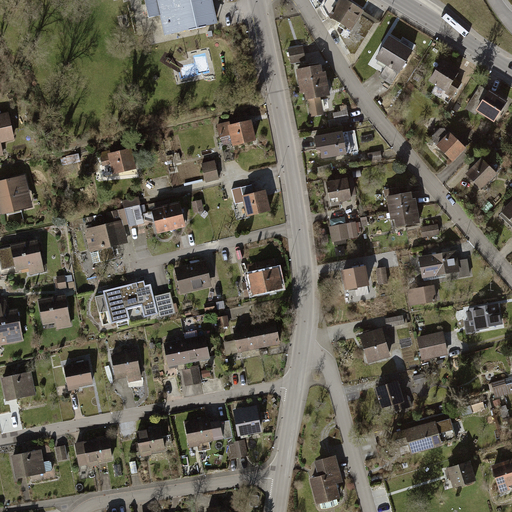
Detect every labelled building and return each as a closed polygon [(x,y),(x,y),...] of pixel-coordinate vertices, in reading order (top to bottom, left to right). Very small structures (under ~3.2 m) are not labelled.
[(163,15),(167,37),(217,25),(213,4),(211,0),(145,0),(146,3),(149,18),(163,15)] [(338,0),(327,19),(344,30),(341,37),(355,65),(380,24),(343,0),(338,0)] [(392,84),(413,50),(388,35),(374,56),(387,65),(380,76),(392,84)] [(303,46),(289,49),(292,65),(306,62),(303,46)] [(447,90),(461,68),(443,57),(429,78),(447,90)] [(321,66),(296,71),(299,89),(328,83),(326,73),(322,74),(321,66)] [(328,83),(299,89),(300,95),(305,95),(307,102),(309,102),(311,116),(324,114),(322,100),(331,98),(328,83)] [(489,89),(478,107),(495,118),(507,100),(489,89)] [(9,113),(0,115),(0,157),(4,157),(1,145),(16,141),(9,113)] [(217,125),(220,138),(231,136),(234,148),(257,143),(252,122),(230,127),(229,122),(217,125)] [(343,129),(315,133),(317,148),(320,147),(322,156),(346,152),(343,129)] [(449,130),(438,142),(455,159),(467,146),(449,130)] [(99,154),(103,168),(110,166),(113,177),(138,171),(133,150),(112,155),(111,151),(99,154)] [(482,156),(466,172),(482,188),(499,172),(482,156)] [(202,165),(206,183),(220,180),(215,161),(202,165)] [(347,176),(327,180),(331,199),(339,197),(340,201),(352,199),(347,176)] [(25,177),(0,183),(0,203),(3,216),(32,209),(25,177)] [(390,211),(418,207),(416,196),(413,196),(412,189),(387,193),(390,211)] [(243,203),(247,219),(271,214),(266,193),(244,198),(242,198),(243,203)] [(130,228),(145,224),(142,213),(147,212),(145,205),(141,206),(139,198),(122,202),(124,210),(107,214),(109,224),(123,221),(125,227),(129,225),(130,228)] [(511,199),(502,210),(511,219),(511,199)] [(205,212),(202,200),(192,203),(195,214),(205,212)] [(151,211),(157,235),(185,229),(180,204),(151,211)] [(418,207),(390,211),(391,218),(395,218),(397,225),(420,221),(418,207)] [(84,231),(90,254),(129,244),(125,227),(123,221),(109,224),(84,231)] [(356,221),(329,226),(332,242),(359,237),(356,221)] [(438,225),(422,228),(423,238),(440,235),(438,225)] [(38,241),(11,247),(17,273),(29,271),(30,275),(44,272),(38,241)] [(456,249),(418,257),(423,278),(461,271),(456,249)] [(247,276),(248,281),(242,282),(245,298),(283,291),(278,269),(277,269),(275,260),(247,266),(249,275),(247,276)] [(207,262),(175,271),(182,293),(213,285),(207,262)] [(365,264),(342,269),(346,288),(369,283),(365,264)] [(376,270),(379,285),(389,284),(386,268),(376,270)] [(137,286),(104,294),(112,326),(130,321),(127,310),(142,306),(145,319),(158,315),(153,298),(150,286),(145,288),(144,284),(137,286)] [(435,284),(408,288),(411,304),(438,300),(435,284)] [(171,293),(153,298),(158,315),(160,319),(177,314),(171,293)] [(65,296),(38,301),(44,327),(57,325),(58,330),(72,327),(65,296)] [(7,301),(0,302),(0,345),(24,341),(18,311),(9,313),(7,301)] [(503,323),(499,302),(472,307),(473,310),(467,311),(468,318),(463,319),(466,333),(477,331),(477,328),(503,323)] [(214,303),(205,305),(206,312),(216,310),(214,303)] [(228,316),(217,318),(220,329),(230,327),(228,316)] [(276,321),(256,325),(260,350),(281,346),(276,321)] [(260,350),(256,325),(233,329),(238,354),(260,350)] [(383,328),(361,334),(369,360),(390,354),(383,328)] [(443,333),(417,338),(422,361),(448,356),(443,333)] [(205,336),(185,340),(190,365),(210,361),(205,336)] [(185,340),(165,344),(169,369),(190,365),(185,340)] [(136,350),(111,356),(117,381),(127,379),(129,383),(143,380),(136,350)] [(88,364),(63,369),(68,392),(93,387),(88,364)] [(186,384),(204,380),(201,364),(182,368),(186,384)] [(204,376),(213,375),(212,365),(203,366),(204,376)] [(31,373),(0,380),(6,403),(37,396),(31,373)] [(511,394),(511,377),(492,384),(496,399),(511,394)] [(398,379),(378,384),(383,404),(403,399),(398,379)] [(257,406),(234,412),(241,438),(263,432),(257,406)] [(209,416),(185,422),(191,448),(224,441),(220,422),(211,424),(209,416)] [(436,420),(404,428),(411,452),(442,444),(436,420)] [(166,452),(163,429),(137,433),(140,456),(166,452)] [(109,439),(75,445),(78,467),(113,461),(109,439)] [(230,442),(233,458),(250,455),(247,439),(230,442)] [(59,458),(69,457),(68,443),(57,444),(59,458)] [(42,453),(13,457),(16,478),(45,474),(42,453)] [(337,456),(315,462),(319,479),(310,481),(316,507),(341,500),(337,485),(344,483),(337,456)] [(467,460),(447,467),(453,487),(474,480),(467,460)] [(511,461),(491,468),(500,494),(511,491),(510,488),(511,487),(511,461)] [(207,506),(208,511),(237,511),(225,503),(207,506)]
